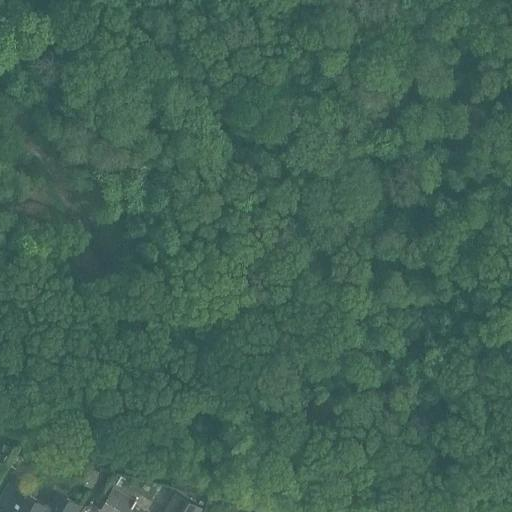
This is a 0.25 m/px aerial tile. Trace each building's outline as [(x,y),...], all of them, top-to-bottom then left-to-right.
[(117,474),(113,481),(121,486),(125,479),(117,474)] [(59,511),(63,505),(57,502),(52,509),(15,487),(15,488),(9,484),(0,499),(0,502),(5,505),(0,511),(59,511)] [(145,511),(134,505),(136,500),(116,488),(102,511),(103,511),(145,511)] [(177,491),(164,511),(199,511),(202,507),(177,491)] [(63,505),(59,511),(75,511),(79,505),(67,499),(63,505)]
